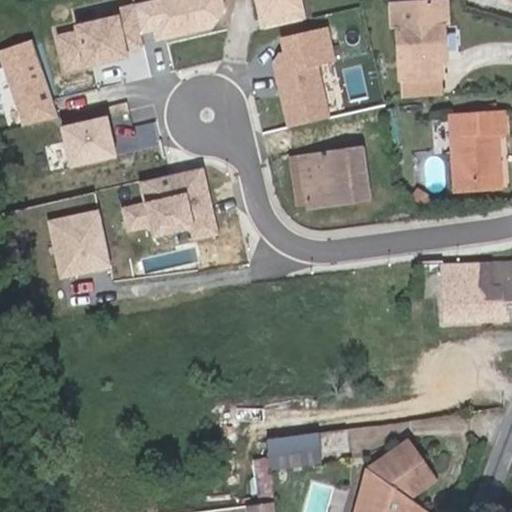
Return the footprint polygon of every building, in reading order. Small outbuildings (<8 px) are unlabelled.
[(398,81),(400,81),(444,80),(443,60),(448,60),(447,28),(451,27),(450,0),(397,0),(398,0),(388,1),(389,30),(396,29),(397,63),(394,63),(394,70),(398,69),(398,81)] [(53,25),(65,69),(152,46),(140,2),(53,25)] [(318,64),(335,59),(327,28),(284,39),(288,55),(273,58),(291,125),(331,114),(318,64)] [(33,36),(0,46),(0,62),(21,127),(59,114),(33,36)] [(153,53),(105,60),(108,80),(156,73),(153,53)] [(400,81),(401,97),(444,96),(444,80),(400,81)] [(448,115),(452,193),(502,190),(501,136),(507,136),(507,110),(448,115)] [(60,163),(108,158),(103,115),(55,121),(60,163)] [(281,129),(259,134),(260,143),(283,139),(281,129)] [(302,195),(293,196),(293,205),(302,204),(303,207),(366,199),(360,149),(299,158),(300,170),(302,195)] [(145,204),(122,209),(132,254),(218,235),(202,167),(140,182),(145,204)] [(289,172),(293,196),(302,195),(300,170),(289,172)] [(432,199),(418,190),(413,196),(428,206),(432,199)] [(45,216),(57,276),(111,265),(100,205),(45,216)] [(440,260),(419,262),(420,275),(440,273),(442,322),(502,319),(501,286),(488,286),(488,264),(440,266),(440,260)] [(502,319),(511,318),(511,262),(488,264),(488,286),(501,286),(502,319)] [(315,434),(265,440),(268,469),(319,463),(315,434)] [(403,511),(398,503),(406,496),(424,481),(430,477),(404,443),(363,471),(354,511),(403,511)] [(408,501),(406,496),(398,503),(403,511),(424,511),(417,507),(408,501)] [(273,511),(272,501),(247,505),(247,511),(273,511)]
